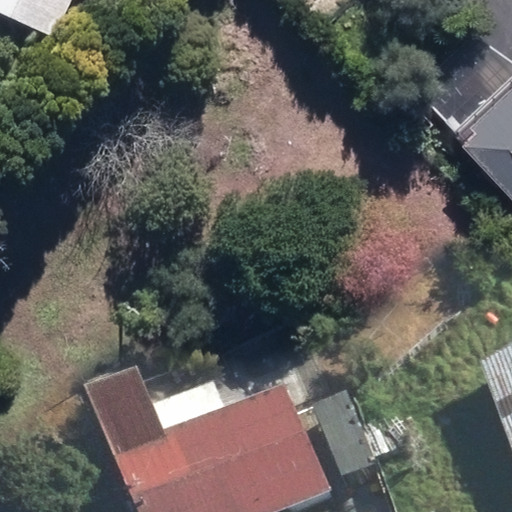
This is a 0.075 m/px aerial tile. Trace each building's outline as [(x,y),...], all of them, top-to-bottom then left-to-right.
[(0,0),(0,10),(44,31),(58,0),(0,0)] [(82,0),(95,13),(108,0),(82,0)] [(511,68),(457,121),(511,177),(511,68)] [(511,372),(490,381),(511,444),(511,372)] [(221,400),(162,427),(146,393),(96,417),(139,511),(317,511),(335,504),(290,404),(234,430),(221,400)] [(320,421),(350,491),(389,475),(360,405),(320,421)]
